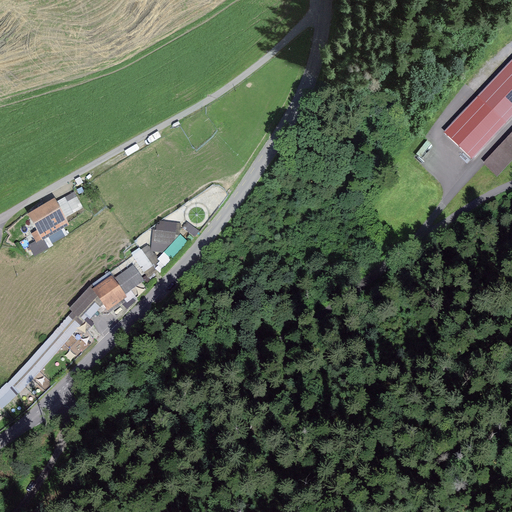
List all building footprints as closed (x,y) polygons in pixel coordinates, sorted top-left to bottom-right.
[(511,62),(444,135),(472,162),(511,120),(511,62)] [(511,134),(485,163),(497,174),(511,157),(511,134)] [(54,200),(26,215),(40,240),(67,226),(54,200)] [(153,279),(189,242),(181,234),(159,257),(145,244),(132,258),(153,279)] [(113,276),(92,289),(105,308),(125,295),(113,276)] [(0,390),(0,406),(2,409),(21,392),(11,381),(0,390)]
